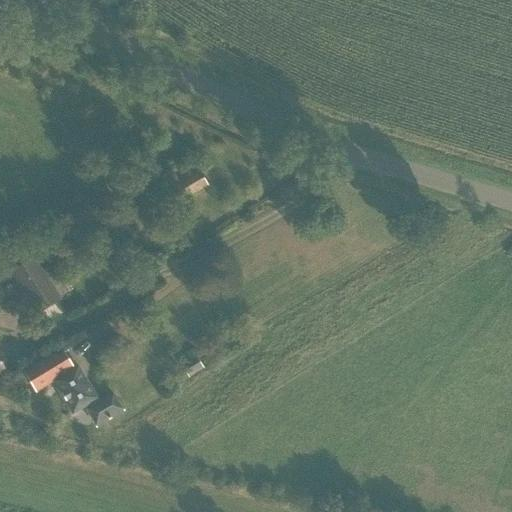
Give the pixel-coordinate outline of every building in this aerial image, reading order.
[(192,166),(172,178),(169,175),(161,180),(162,181),(143,193),(150,204),(177,187),(183,197),(204,185),(192,166)] [(51,265),(39,273),(30,259),(9,273),(35,313),(68,292),(51,265)] [(22,371),(35,392),(52,382),(74,369),(73,368),(61,348),(22,371)] [(181,366),(188,378),(203,369),(196,357),(181,366)] [(99,400),(78,365),(73,368),(74,369),(52,382),(71,415),(83,408),(96,428),(124,411),(113,392),(99,400)]
